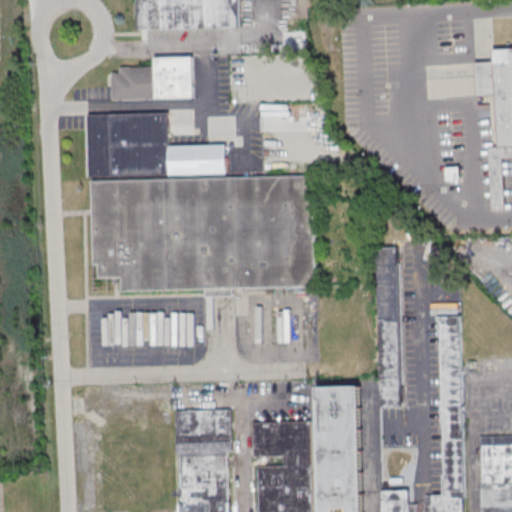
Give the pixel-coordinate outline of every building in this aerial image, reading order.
[(241,28),(240,0),(137,0),(138,29),(241,28)] [(195,99),(195,56),(155,56),(155,66),(121,66),(121,72),(113,72),(113,99),(195,99)] [(228,145),(170,146),(170,112),(89,113),(90,176),(228,174),(228,145)] [(448,167),(448,180),(460,180),(460,167),(448,167)] [(94,179),(96,277),(123,277),(123,290),(207,289),(207,296),(235,296),(235,287),(317,286),(315,176),(94,179)] [(381,407),(405,407),(402,246),(378,247),(381,407)] [(444,494),(433,494),(433,511),(466,511),(463,315),(441,315),(444,494)] [(319,386),(320,511),(338,511),(338,508),(348,508),(348,511),(363,511),(362,385),(319,386)] [(179,410),(179,511),(231,511),(231,409),(179,410)] [(311,511),(310,421),(254,422),(254,456),(286,456),(286,465),(259,465),(259,511),(311,511)] [(486,511),(511,511),(511,434),(482,435),(482,511),(486,511)] [(383,511),(419,511),(419,501),(412,501),(412,489),(383,489),(383,511)]
